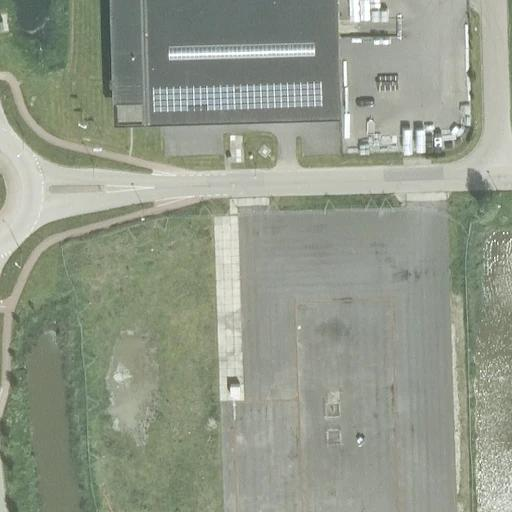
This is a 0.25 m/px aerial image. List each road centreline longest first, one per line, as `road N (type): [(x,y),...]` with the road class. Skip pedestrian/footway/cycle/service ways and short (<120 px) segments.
road 1 (unclassified): [(232,186),(498,178)]
road 2 (unclassified): [(493,0),(498,178)]
road 3 (unclassified): [(28,210),(194,187)]
road 4 (unclassified): [(194,187),(29,175)]
